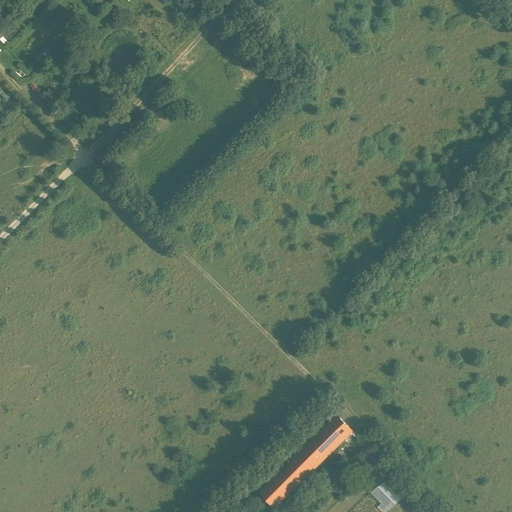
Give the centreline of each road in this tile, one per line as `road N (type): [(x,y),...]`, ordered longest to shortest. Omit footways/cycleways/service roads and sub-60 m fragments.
road 1 (track): [(446,511),(85,153)]
road 2 (track): [(85,153),(226,11),(246,6),(276,16),(296,0)]
